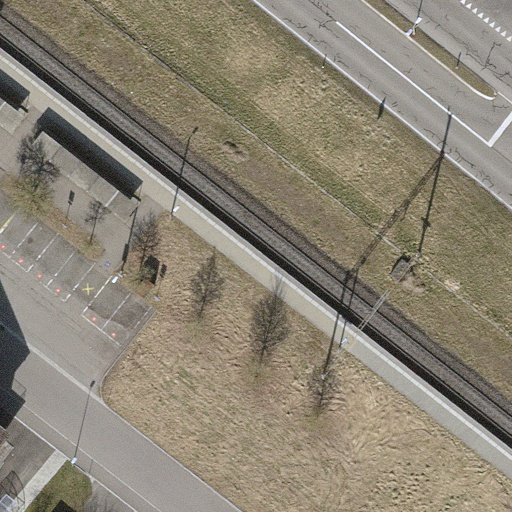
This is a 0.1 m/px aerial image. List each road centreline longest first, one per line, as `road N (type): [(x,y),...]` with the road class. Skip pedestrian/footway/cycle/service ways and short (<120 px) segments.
road 1 (primary): [(298,0),(492,152)]
road 2 (residential): [(0,361),(192,511)]
road 3 (primary): [(511,76),(416,0)]
